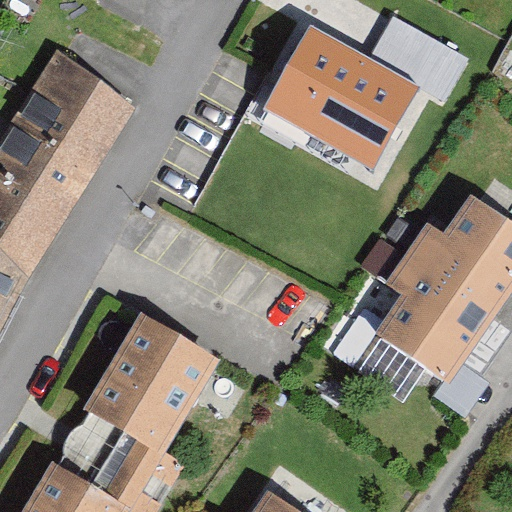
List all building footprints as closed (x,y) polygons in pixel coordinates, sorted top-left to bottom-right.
[(414,87),(314,31),(271,106),(371,162),(414,87)] [(0,346),(30,287),(138,118),(58,56),(0,146),(0,173),(0,174),(0,346)] [(450,393),(511,306),(511,231),(474,205),(446,246),(428,233),(388,292),(405,306),(377,343),(450,393)] [(169,460),(223,371),(144,324),(85,421),(123,445),(94,495),(54,471),(28,511),(161,511),(186,470),(169,460)] [(288,511),(272,500),(263,511),(288,511)]
